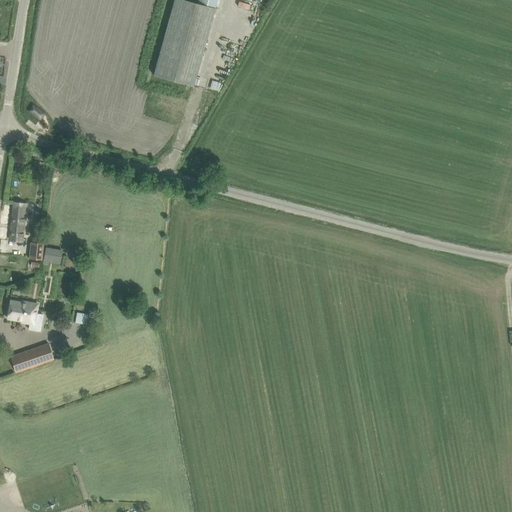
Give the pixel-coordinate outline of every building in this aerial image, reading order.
[(215,7),(198,3),(188,0),(174,0),(154,75),(193,86),(215,7)] [(44,114),(33,106),(29,111),(40,119),(44,114)] [(10,240),(20,241),(22,242),(27,204),(24,203),(14,202),(10,240)] [(30,258),(43,259),(44,243),(31,242),(30,258)] [(46,247),(42,266),(48,267),(49,263),(60,265),(63,250),(46,247)] [(11,300),(8,318),(21,321),(21,322),(31,324),(32,315),(36,316),(38,304),(21,301),(21,302),(11,300)] [(87,324),(89,314),(77,312),(75,322),(87,324)] [(10,356),(16,373),(54,359),(49,343),(10,356)] [(18,450),(0,456),(0,473),(24,465),(18,450)]
